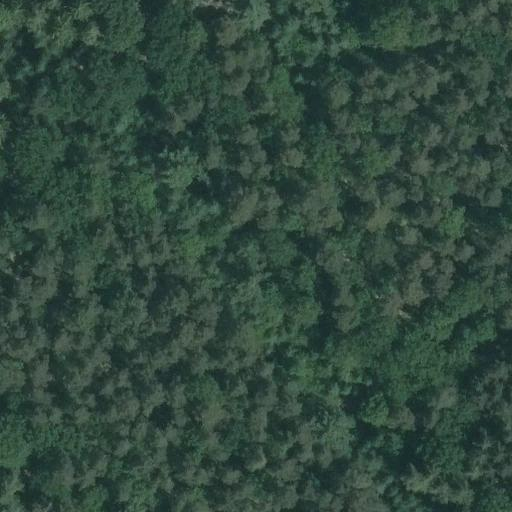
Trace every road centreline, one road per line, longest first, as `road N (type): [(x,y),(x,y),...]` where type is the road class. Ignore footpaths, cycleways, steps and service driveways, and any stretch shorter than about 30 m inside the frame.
road 1 (track): [(211,511),(232,475),(511,289)]
road 2 (track): [(202,0),(0,164)]
road 3 (track): [(0,432),(123,511)]
